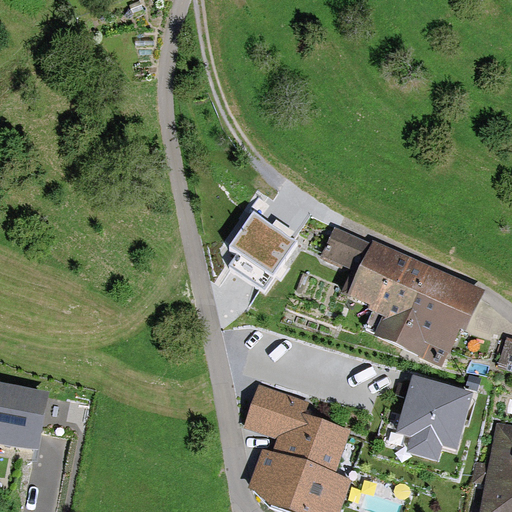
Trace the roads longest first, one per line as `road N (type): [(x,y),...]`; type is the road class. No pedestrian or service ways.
road 1 (residential): [(245,511),(168,131),(166,82),(183,0)]
road 2 (residential): [(511,311),(302,199),(263,166),(229,123),(195,0)]
